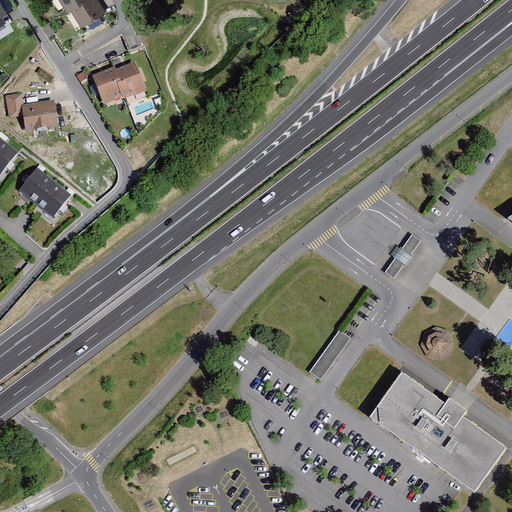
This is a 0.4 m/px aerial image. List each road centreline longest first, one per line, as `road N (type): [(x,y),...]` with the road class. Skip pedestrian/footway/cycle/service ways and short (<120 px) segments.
road 1 (unclassified): [(84,476),(309,232),(511,77)]
road 2 (motorway): [(0,406),(446,62)]
road 3 (motorway): [(476,0),(84,304)]
road 4 (motorway): [(401,0),(292,118),(84,304)]
road 5 (residential): [(18,0),(128,174),(0,311)]
